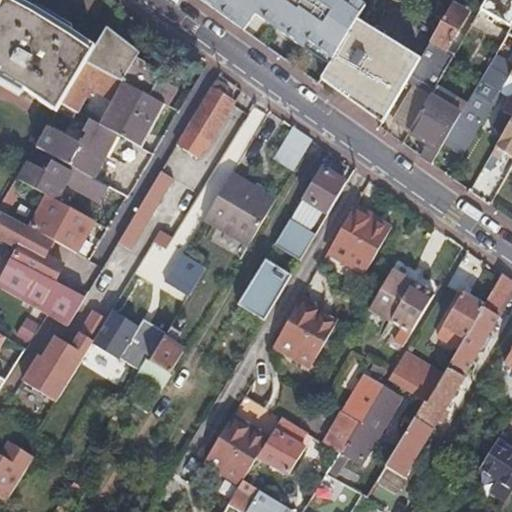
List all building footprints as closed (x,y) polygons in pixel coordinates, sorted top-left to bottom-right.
[(85,61),(95,44),(69,29),(54,21),(34,8),(30,6),(18,0),(0,0),(0,75),(14,83),(25,89),(30,92),(57,108),(61,103),(85,61)] [(255,15),(328,67),(355,22),(367,3),(363,0),(198,0),(243,32),(255,15)] [(511,25),(511,0),(486,0),(479,11),(510,29),(511,25)] [(419,60),(406,82),(412,86),(410,90),(427,100),(428,97),(454,54),(444,49),(465,13),(451,5),(419,60)] [(328,67),(319,84),(381,124),(396,99),(406,82),(419,60),(355,22),(328,67)] [(138,51),(105,27),(95,44),(85,61),(160,102),(164,104),(165,105),(175,89),(157,79),(160,73),(136,55),(138,51)] [(454,126),(444,143),(464,155),(484,120),(499,94),(511,71),(511,67),(494,57),(460,116),(454,126)] [(160,102),(85,61),(61,103),(75,111),(89,86),(115,101),(102,126),(116,134),(134,144),(136,146),(160,102)] [(511,71),(499,94),(510,101),(506,108),(511,111),(511,71)] [(226,88),(214,81),(209,90),(191,120),(176,145),(198,159),(231,104),(221,97),(226,88)] [(392,122),(408,132),(409,131),(427,100),(410,90),(392,122)] [(424,146),(421,159),(431,165),(443,144),(444,143),(454,126),(460,116),(428,97),(427,100),(409,131),(423,140),(427,142),(424,146)] [(164,104),(160,102),(136,146),(141,148),(164,104)] [(511,119),(511,111),(506,108),(490,135),(500,140),(511,119)] [(102,126),(88,118),(82,130),(84,131),(76,145),(46,128),(35,146),(38,147),(83,173),(91,177),(106,152),(123,162),(134,144),(116,134),(102,126)] [(511,119),(500,140),(491,155),(506,164),(509,158),(511,160),(511,119)] [(273,160),(293,172),(312,141),(293,128),(273,160)] [(57,201),(73,172),(53,161),(47,171),(43,169),(41,173),(27,165),(19,179),(19,180),(25,183),(47,196),(55,200),(57,201)] [(29,162),(27,165),(41,173),(43,169),(29,162)] [(346,183),(320,168),(289,219),(310,232),(323,211),(327,214),(346,183)] [(160,172),(117,242),(128,249),(171,179),(160,172)] [(91,177),(83,173),(77,185),(88,191),(86,195),(115,211),(123,195),(91,177)] [(203,220),(228,235),(256,189),(231,174),(203,220)] [(0,211),(6,215),(25,183),(19,180),(19,179),(16,178),(14,182),(12,185),(0,205),(0,211)] [(0,205),(12,185),(14,182),(9,180),(0,195),(0,205)] [(88,191),(77,185),(75,189),(86,195),(88,191)] [(228,235),(248,247),(276,200),(256,189),(228,235)] [(47,196),(30,229),(38,233),(52,241),(75,253),(88,232),(94,222),(86,217),(76,212),(57,201),(55,200),(47,196)] [(381,242),(386,232),(369,222),(370,219),(351,209),(327,249),(364,271),(381,242)] [(0,238),(18,249),(0,281),(0,285),(47,315),(66,326),(83,298),(52,281),(61,265),(44,256),(52,241),(38,233),(6,215),(0,211),(0,238)] [(289,219),(274,245),(300,261),(315,235),(310,232),(289,219)] [(386,232),(388,230),(370,219),(369,222),(386,232)] [(152,245),(164,252),(171,241),(159,233),(152,245)] [(178,273),(195,280),(202,264),(184,257),(178,273)] [(291,275),(265,260),(238,305),(264,321),(291,275)] [(402,347),(433,296),(391,272),(369,311),(391,323),(402,329),(394,343),(402,347)] [(500,314),(511,293),(511,283),(501,276),(482,309),(458,349),(449,364),(467,374),(482,348),(488,337),(498,319),(500,314)] [(458,349),(482,309),(460,296),(436,337),(458,349)] [(273,342),(311,365),(317,355),(334,325),(316,315),(318,313),(297,301),(273,342)] [(106,322),(91,346),(118,362),(119,360),(139,372),(146,360),(150,363),(167,335),(149,325),(144,333),(111,313),(106,322)] [(316,315),(334,325),(335,323),(318,313),(316,315)] [(91,346),(106,322),(93,314),(71,350),(55,341),(42,362),(38,360),(22,385),(55,405),(91,346)] [(150,363),(169,375),(183,353),(173,347),(181,334),(171,328),(167,335),(150,363)] [(492,340),(488,337),(482,348),(486,350),(492,340)] [(86,365),(108,377),(115,364),(93,352),(86,365)] [(422,366),(403,354),(387,381),(407,392),(422,366)] [(139,372),(136,377),(160,391),(169,375),(150,363),(146,360),(139,372)] [(382,378),(386,371),(373,363),(369,370),(382,378)] [(464,379),(467,374),(449,364),(447,369),(464,379)] [(407,392),(424,402),(426,403),(442,377),(422,366),(407,392)] [(442,415),(464,379),(447,369),(442,377),(426,403),(424,402),(384,468),(403,479),(437,423),(441,426),(446,418),(442,415)] [(323,444),(338,453),(341,455),(346,447),(384,387),(379,384),(365,375),(323,444)] [(384,387),(346,447),(356,454),(361,445),(369,450),(401,398),(384,387)] [(306,434),(298,429),(281,419),(277,426),(273,432),(275,432),(259,458),(289,476),(304,450),(299,446),(306,434)] [(206,460),(215,465),(238,425),(229,420),(206,460)] [(238,425),(215,465),(243,482),(266,445),(248,434),(249,432),(238,425)] [(248,434),(266,445),(267,442),(249,432),(248,434)] [(311,437),(306,434),(299,446),(304,450),(311,437)] [(488,495),(504,504),(511,491),(511,449),(511,450),(511,448),(511,441),(501,434),(497,440),(478,470),(476,472),(495,484),(493,487),(488,495)] [(0,500),(7,505),(34,460),(9,445),(1,459),(0,458),(0,500)] [(475,475),(493,487),(495,484),(476,472),(475,475)] [(376,480),(367,497),(389,507),(397,491),(376,480)] [(292,511),(293,511),(243,482),(228,507),(237,511),(292,511)] [(81,491),(72,486),(63,501),(67,504),(71,506),(81,491)] [(61,511),(67,504),(63,501),(56,511),(61,511)]
